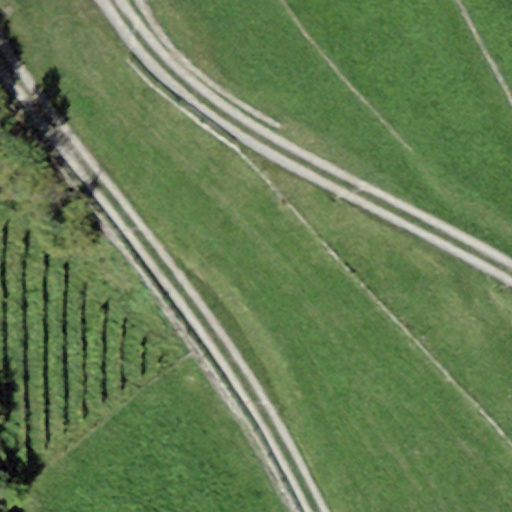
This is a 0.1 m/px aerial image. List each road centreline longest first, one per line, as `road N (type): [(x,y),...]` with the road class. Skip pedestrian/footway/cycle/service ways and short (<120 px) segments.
road 1 (track): [(0,51),(211,330),(318,511)]
road 2 (track): [(511,272),(201,101),(121,0)]
